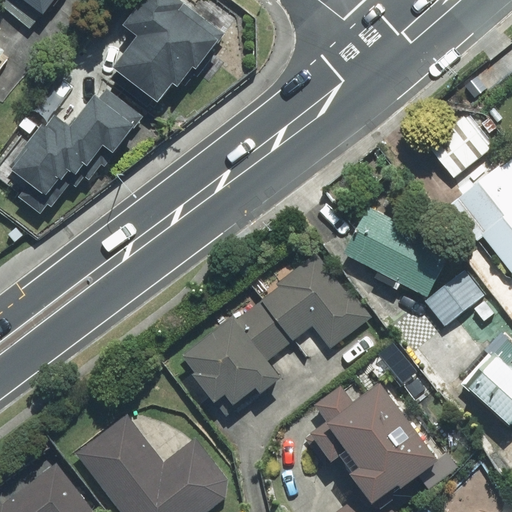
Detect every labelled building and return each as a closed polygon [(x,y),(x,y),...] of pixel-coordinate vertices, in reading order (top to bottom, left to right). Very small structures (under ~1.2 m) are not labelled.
[(0,0),(33,27),(47,10),(50,12),(59,0),(0,0)] [(187,76),(189,78),(222,36),(200,18),(191,30),(177,19),(182,11),(167,0),(149,0),(127,31),(141,42),(116,75),(156,105),(165,92),(171,97),(187,76)] [(0,65),(12,47),(0,39),(0,36),(5,29),(0,25),(0,65)] [(62,192),(80,165),(88,171),(100,153),(104,156),(115,140),(126,148),(150,113),(108,84),(82,121),(67,111),(58,125),(51,120),(21,164),(40,177),(26,198),(48,212),(62,192)] [(511,103),(489,122),(511,148),(511,103)] [(486,151),(458,119),(428,145),(456,177),(486,151)] [(471,245),(479,238),(510,277),(511,274),(511,188),(497,169),(452,204),(444,211),(471,245)] [(350,225),(334,257),(420,300),(436,267),(350,225)] [(367,319),(348,296),(316,256),(229,327),(261,366),(309,328),(328,351),(367,319)] [(484,299),(461,271),(421,305),(444,332),(484,299)] [(181,377),(207,409),(217,401),(225,410),(246,394),(252,401),(275,383),(261,366),(229,327),(224,320),(175,360),(186,374),(181,377)] [(502,434),(511,425),(511,373),(488,353),(463,381),(454,391),(502,434)] [(379,511),(373,502),(388,491),(391,496),(428,468),(370,389),(305,437),(327,467),(335,461),(348,479),(340,484),(352,501),(335,511),(379,511)] [(209,511),(231,495),(233,477),(202,437),(170,461),(132,412),(82,451),(129,511),(209,511)] [(99,511),(60,462),(12,500),(0,509),(0,511),(99,511)]
